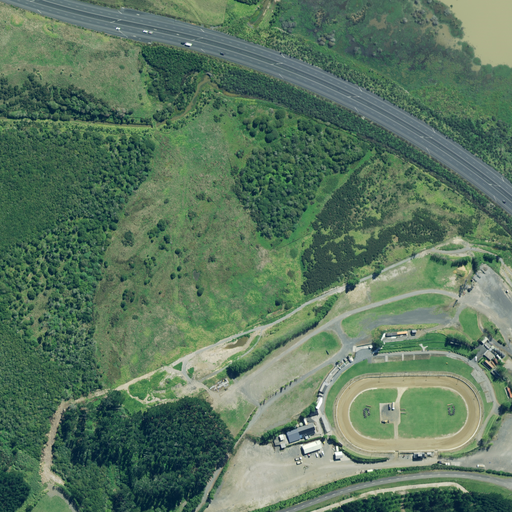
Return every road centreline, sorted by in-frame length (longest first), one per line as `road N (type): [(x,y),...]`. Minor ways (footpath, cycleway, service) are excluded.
road 1 (motorway): [(511,206),(407,132),(287,73),(17,0)]
road 2 (motorway): [(53,0),(287,61),(403,117),(511,192)]
road 3 (unclassified): [(285,511),(362,485),(430,474),(511,486)]
